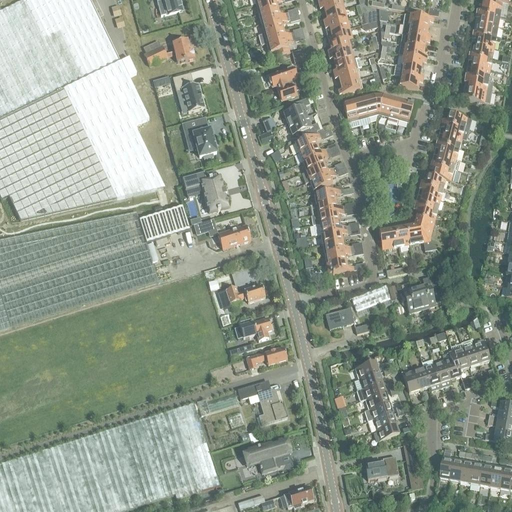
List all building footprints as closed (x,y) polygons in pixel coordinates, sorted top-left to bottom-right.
[(26,0),(23,2),(0,12),(0,200),(1,202),(8,199),(20,223),(164,190),(134,128),(148,120),(129,80),(121,64),(120,64),(88,0),(26,0)] [(163,0),(163,2),(156,3),(160,19),(167,17),(182,13),(178,0),(163,0)] [(284,3),(283,0),(279,0),(255,7),(258,17),(277,11),(276,6),(284,3)] [(323,10),(325,16),(344,11),(341,0),(318,7),(319,11),(323,10)] [(488,2),(488,6),(507,9),(508,6),(511,6),(511,0),(482,0),(483,1),(488,2)] [(478,4),(476,16),(499,19),(506,20),(507,9),(488,6),(478,4)] [(367,11),(365,5),(359,6),(361,13),(367,11)] [(438,19),(440,12),(428,10),(427,17),(438,19)] [(279,17),(277,11),(258,17),(261,27),(288,19),(287,15),(279,17)] [(322,23),(324,27),(347,20),(344,11),(325,16),(326,22),(322,23)] [(379,23),(386,24),(388,14),(379,12),(379,23)] [(479,20),(478,27),(497,30),(499,19),(476,16),(476,19),(479,20)] [(365,20),(367,25),(376,23),(376,17),(365,20)] [(434,22),(404,17),(403,27),(427,31),(428,25),(433,26),(434,22)] [(289,23),(288,19),(261,27),(263,37),(283,31),(281,25),(289,23)] [(328,30),(330,36),(349,30),(347,20),(324,27),(325,31),(328,30)] [(377,30),(376,23),(367,25),(368,32),(377,30)] [(401,37),(406,38),(430,42),(431,38),(426,37),(427,31),(403,27),(401,37)] [(473,33),(472,37),(495,41),(497,30),(478,27),(477,33),(473,33)] [(328,43),(329,47),(348,41),(348,42),(352,41),(349,30),(330,36),(332,42),(328,43)] [(284,37),(283,31),(263,37),(266,46),(294,39),(293,35),(284,37)] [(475,41),(474,48),(494,51),(495,41),(472,37),(472,41),(475,41)] [(429,46),(430,42),(406,38),(404,48),(424,51),(425,45),(429,46)] [(295,42),(294,39),(266,46),(269,56),(275,55),(276,59),(289,55),(287,45),(295,42)] [(327,53),(328,58),(351,51),(348,42),(348,41),(329,47),(330,52),(327,53)] [(177,65),(194,61),(192,50),(189,51),(187,42),(172,46),(174,54),(166,56),(162,48),(160,49),(157,43),(143,50),(146,56),(143,57),(149,69),(167,60),(167,59),(175,57),(177,65)] [(398,57),(402,58),(426,62),(427,58),(423,57),(424,51),(404,48),(400,47),(398,57)] [(469,54),(469,58),(492,62),(494,51),(474,48),(473,55),(469,54)] [(293,61),(306,57),(304,51),(291,55),(293,61)] [(332,60),(334,66),(353,61),(351,51),(328,58),(329,61),(332,60)] [(426,66),(426,62),(402,58),(401,68),(420,71),(421,65),(426,66)] [(472,63),(470,70),(490,73),(492,62),(469,58),(468,62),(472,63)] [(333,77),(356,71),(361,69),(358,59),(353,61),(334,66),(336,72),(332,73),(333,77)] [(129,60),(121,64),(129,80),(136,76),(129,60)] [(419,77),(420,71),(401,68),(399,78),(423,82),(424,78),(419,77)] [(465,75),(465,80),(488,83),(490,73),(470,70),(469,76),(465,75)] [(338,80),(340,86),(359,81),(356,71),(333,77),(334,81),(338,80)] [(275,88),(297,81),(296,79),(291,81),(288,74),(284,75),(283,72),(276,74),(277,76),(268,79),(269,82),(268,82),(270,89),(272,89),(275,88)] [(188,77),(172,81),(176,93),(182,92),(187,113),(188,115),(204,111),(203,106),(197,87),(193,88),(191,88),(188,77)] [(422,86),(423,82),(399,78),(397,88),(417,92),(418,85),(422,86)] [(167,80),(153,83),(154,90),(169,86),(167,80)] [(468,84),(466,91),(486,94),(488,83),(465,80),(464,84),(468,84)] [(300,91),(297,81),(275,88),(281,103),(296,98),(294,93),(300,91)] [(362,91),(359,81),(340,86),(341,92),(338,93),(339,97),(362,91)] [(484,105),(486,94),(466,91),(465,97),(461,96),(461,101),(484,105)] [(373,98),(362,101),(368,120),(378,117),(383,98),(373,98)] [(378,117),(388,120),(393,101),(383,98),(378,117)] [(283,115),(288,127),(307,119),(303,109),(309,107),(307,101),(294,105),(296,110),(283,115)] [(362,101),(353,104),(358,123),(368,120),(362,101)] [(388,120),(397,122),(403,103),(393,101),(388,120)] [(412,106),(403,103),(397,122),(407,125),(412,106)] [(348,125),(358,123),(353,104),(343,106),(348,125)] [(442,121),(441,125),(468,132),(471,121),(467,120),(448,115),(446,122),(442,121)] [(310,128),(307,119),(288,127),(292,137),(305,132),(307,137),(319,132),(317,126),(310,128)] [(271,120),(263,124),(267,134),(275,130),(271,120)] [(203,159),(204,162),(213,159),(212,156),(216,155),(214,147),(215,147),(213,140),(212,140),(210,132),(206,133),(203,121),(183,126),(187,139),(191,138),(195,152),(197,152),(199,160),(203,159)] [(444,130),(442,137),(461,142),(465,143),(468,132),(441,125),(440,129),(444,130)] [(294,146),(298,156),(317,148),(315,142),(322,139),(319,132),(307,137),(308,140),(294,146)] [(270,133),(259,138),(262,147),(273,142),(270,133)] [(437,142),(435,146),(458,152),(461,142),(442,137),(440,143),(437,142)] [(438,151),(436,157),(456,162),(460,164),(463,153),(458,152),(435,146),(435,150),(438,151)] [(319,154),(317,148),(298,156),(302,165),(328,154),(327,150),(319,154)] [(278,152),(270,157),(275,165),(282,162),(278,152)] [(330,158),(328,154),(302,165),(306,175),(324,167),(322,161),(330,158)] [(431,163),(430,167),(453,173),(456,162),(436,157),(435,164),(431,163)] [(304,187),(309,184),(336,174),(334,169),(326,173),(324,167),(306,175),(300,177),(304,187)] [(432,172),(431,178),(445,182),(454,185),(457,174),(453,173),(430,167),(429,171),(432,172)] [(337,177),(336,174),(309,184),(313,194),(332,186),(329,180),(337,177)] [(204,175),(182,181),(185,192),(186,196),(188,200),(189,199),(204,195),(205,200),(209,215),(217,213),(217,214),(220,213),(220,212),(228,210),(224,198),(226,197),(226,194),(225,191),(223,192),(219,179),(215,180),(211,181),(211,180),(208,181),(208,182),(206,183),(204,175)] [(421,183),(419,187),(442,193),(445,182),(431,178),(426,177),(424,184),(421,183)] [(422,192),(420,198),(439,203),(442,193),(419,187),(418,191),(422,192)] [(314,197),(315,207),(335,203),(334,197),(342,196),(342,192),(314,197)] [(415,204),(414,208),(437,214),(439,203),(420,198),(419,205),(415,204)] [(336,209),(335,203),(315,207),(309,208),(311,218),(345,212),(344,208),(336,209)] [(416,213),(415,220),(434,225),(437,214),(414,208),(413,212),(416,213)] [(182,209),(138,222),(146,246),(189,232),(182,209)] [(290,211),(294,230),(299,229),(295,210),(290,211)] [(311,218),(312,228),(338,224),(337,217),(346,216),(345,212),(311,218)] [(158,284),(146,246),(138,222),(136,214),(80,226),(0,242),(0,333),(15,328),(158,284)] [(415,220),(413,227),(429,244),(434,225),(415,220)] [(314,238),(321,237),(348,232),(348,228),(339,230),(338,224),(312,228),(314,238)] [(207,227),(201,228),(196,230),(200,243),(211,240),(217,238),(214,227),(208,229),(207,227)] [(429,244),(413,227),(406,228),(409,248),(422,245),(424,254),(435,252),(429,244)] [(222,252),(250,243),(246,228),(217,237),(217,238),(222,252)] [(406,228),(405,228),(394,230),(398,250),(409,248),(406,228)] [(381,253),(398,250),(394,230),(378,233),(381,253)] [(349,236),(348,232),(321,237),(322,247),(342,244),(341,238),(349,236)] [(343,250),(342,244),(322,247),(324,257),(352,252),(351,248),(343,250)] [(153,248),(148,250),(152,265),(158,263),(153,248)] [(352,256),(352,252),(324,257),(326,267),(345,264),(344,258),(352,256)] [(346,270),(345,264),(326,267),(328,278),(355,273),(354,268),(346,270)] [(386,279),(403,276),(402,270),(385,273),(386,279)] [(423,290),(414,292),(419,314),(433,311),(432,306),(440,304),(435,281),(427,280),(421,281),(423,290)] [(208,285),(210,293),(219,291),(216,282),(208,285)] [(396,299),(393,287),(387,289),(390,301),(396,299)] [(235,290),(226,292),(230,306),(239,303),(239,302),(246,300),(247,305),(265,300),(261,288),(244,293),(244,294),(237,296),(235,290)] [(389,307),(385,288),(351,301),(358,319),(389,307)] [(406,317),(419,314),(414,292),(406,294),(406,297),(401,298),(406,317)] [(325,318),(328,328),(329,332),(353,326),(349,311),(325,318)] [(228,317),(220,319),(222,328),(231,326),(228,317)] [(235,331),(234,331),(237,342),(238,342),(243,341),(255,337),(256,337),(258,342),(268,339),(266,334),(271,332),(268,321),(252,326),(251,321),(238,325),(239,329),(235,331)] [(356,337),(369,333),(368,327),(354,330),(356,337)] [(460,346),(461,350),(468,370),(479,367),(472,346),(471,343),(460,346)] [(482,343),(472,346),(479,367),(489,363),(482,343)] [(251,347),(236,351),(238,356),(252,352),(251,347)] [(268,368),(287,362),(283,350),(246,361),(249,372),(256,370),(254,366),(266,362),(268,368)] [(451,353),(453,359),(458,374),(458,373),(468,370),(461,350),(451,353)] [(460,379),(458,373),(458,374),(453,359),(443,362),(449,383),(460,379)] [(449,383),(443,362),(432,366),(441,391),(451,388),(449,383)] [(421,366),(422,369),(428,390),(428,389),(430,394),(441,391),(432,366),(431,363),(421,366)] [(355,374),(357,382),(378,375),(374,365),(354,371),(355,374)] [(422,369),(412,373),(418,393),(428,390),(422,369)] [(408,396),(418,393),(412,373),(401,376),(408,396)] [(357,382),(361,392),(381,385),(378,375),(357,382)] [(239,403),(257,398),(267,395),(264,384),(236,393),(239,403)] [(358,404),(364,402),(385,396),(381,385),(361,392),(355,394),(358,404)] [(275,392),(267,395),(257,398),(263,418),(258,419),(261,428),(286,420),(283,412),(281,412),(275,392)] [(234,394),(206,403),(209,415),(238,406),(234,394)] [(364,402),(367,413),(388,406),(385,396),(364,402)] [(500,411),(499,415),(511,417),(511,406),(492,403),(491,409),(500,411)] [(220,488),(216,477),(193,406),(80,442),(0,466),(0,511),(129,511),(175,497),(177,502),(220,488)] [(367,413),(371,423),(391,416),(388,406),(367,413)] [(489,418),(488,423),(511,427),(511,417),(499,415),(498,419),(489,418)] [(369,435),(374,433),(395,426),(391,416),(371,423),(366,425),(369,435)] [(496,429),(496,434),(511,436),(511,427),(488,423),(488,428),(496,429)] [(398,437),(395,426),(374,433),(378,443),(398,437)] [(511,446),(511,436),(496,434),(495,438),(486,437),(485,442),(511,446)] [(251,452),(242,455),(247,469),(255,466),(258,465),(262,476),(277,471),(277,470),(282,468),(279,459),(291,455),(286,441),(251,452)] [(440,482),(450,483),(454,463),(449,462),(450,457),(444,456),(440,482)] [(416,458),(405,460),(408,479),(420,477),(420,475),(416,458)] [(383,465),(365,469),(367,483),(386,480),(398,478),(397,471),(395,460),(382,462),(383,465)] [(450,483),(460,485),(464,465),(454,463),(450,483)] [(460,485),(470,487),(474,467),(464,465),(460,485)] [(470,487),(480,489),(484,468),(474,467),(470,487)] [(480,489),(490,491),(494,470),(484,468),(480,489)] [(490,491),(501,492),(504,472),(494,470),(490,491)] [(501,492),(510,494),(511,485),(511,473),(504,472),(501,492)] [(310,497),(311,495),(311,492),(309,492),(308,489),(288,496),(289,496),(283,498),(287,511),(293,510),(294,511),(302,509),(301,506),(312,502),(310,497)] [(241,511),(264,503),(262,498),(239,505),(241,511)] [(260,506),(262,511),(268,511),(274,510),(272,502),(260,506)]
